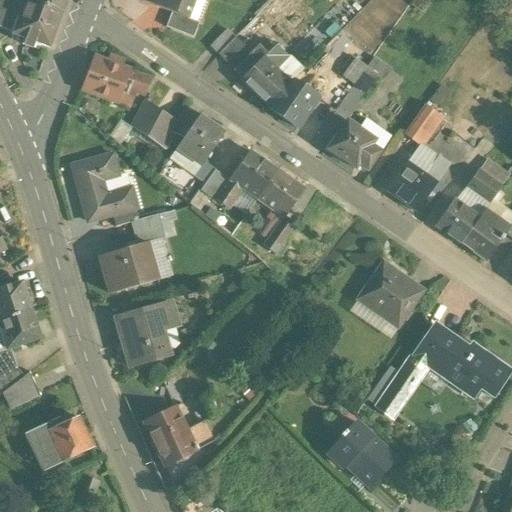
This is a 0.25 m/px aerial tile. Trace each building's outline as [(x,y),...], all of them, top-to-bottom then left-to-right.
[(25,0),(0,0),(0,29),(11,34),(19,12),(23,13),(27,1),(25,0)] [(35,3),(27,0),(27,1),(23,13),(19,12),(11,34),(24,39),(22,45),(32,49),(34,43),(48,48),(61,14),(35,4),(35,3)] [(66,0),(36,0),(35,3),(35,4),(61,14),(66,0)] [(142,0),(142,3),(171,14),(187,21),(187,20),(195,0),(142,0)] [(187,21),(171,14),(165,28),(192,39),(198,24),(187,20),(187,21)] [(227,32),(209,48),(218,57),(235,40),(227,32)] [(218,57),(227,66),(244,49),(235,40),(218,57)] [(258,46),(233,71),(242,80),(263,59),(267,55),(258,46)] [(267,55),(263,59),(273,68),(285,56),(276,46),(267,55)] [(242,80),(240,82),(267,107),(290,85),(273,68),(263,59),(242,80)] [(109,66),(96,61),(85,91),(116,102),(127,72),(118,69),(120,63),(111,60),(109,66)] [(354,61),(342,78),(354,87),(367,70),(354,61)] [(367,70),(354,87),(364,95),(377,77),(367,70)] [(150,80),(127,72),(116,102),(141,111),(146,102),(148,97),(144,96),(150,80)] [(318,100),(293,83),(290,85),(267,107),(266,108),(297,130),(318,100)] [(176,123),(146,102),(141,111),(140,113),(130,128),(163,150),(174,135),(169,132),(176,123)] [(424,106),(404,135),(419,145),(439,117),(424,106)] [(176,123),(169,132),(174,135),(183,140),(197,119),(185,110),(176,123)] [(224,134),(199,117),(183,140),(178,146),(203,164),(204,164),(224,134)] [(375,143),(346,123),(335,139),(334,139),(325,152),(339,162),(340,160),(355,171),(357,167),(367,173),(379,154),(371,148),(375,143)] [(249,152),(241,162),(235,158),(230,165),(236,169),(229,180),(243,190),(257,199),(276,171),(249,152)] [(111,156),(71,166),(86,224),(111,217),(134,211),(135,210),(129,190),(105,197),(101,182),(117,177),(111,156)] [(439,158),(424,178),(435,186),(449,166),(439,158)] [(203,164),(189,183),(199,190),(211,175),(215,171),(204,164),(203,164)] [(424,178),(406,165),(386,193),(415,213),(435,186),(424,178)] [(304,191),(276,171),(257,199),(272,210),(284,218),(304,191)] [(500,190),(477,173),(467,188),(490,204),(500,190)] [(225,186),(211,175),(199,190),(215,202),(214,201),(225,186)] [(225,186),(214,201),(215,202),(228,211),(243,190),(229,180),(225,186)] [(454,203),(436,228),(461,246),(479,220),(454,203)] [(272,210),(256,233),(267,241),(268,242),(284,219),(284,218),(272,210)] [(134,211),(111,217),(114,228),(129,224),(137,221),(134,211)] [(479,220),(461,246),(485,264),(504,237),(507,233),(505,232),(508,227),(485,211),(479,220)] [(137,221),(129,224),(136,247),(145,244),(146,245),(159,241),(153,217),(137,221)] [(284,219),(268,242),(267,241),(263,248),(274,255),(294,226),(284,219)] [(136,247),(98,258),(109,296),(157,282),(146,245),(145,244),(136,247)] [(403,286),(380,269),(383,265),(382,265),(355,302),(396,330),(422,293),(406,282),(403,286)] [(21,284),(0,291),(0,321),(29,312),(21,284)] [(166,305),(117,318),(126,348),(122,349),(127,368),(165,358),(158,333),(173,328),(166,305)] [(29,312),(0,321),(0,332),(5,348),(6,350),(38,339),(29,312)] [(456,344),(432,328),(411,358),(427,369),(472,400),(481,387),(496,366),(469,348),(465,354),(454,346),(456,344)] [(411,358),(375,410),(391,421),(427,369),(411,358)] [(496,366),(481,387),(494,396),(509,375),(496,366)] [(15,369),(0,380),(0,388),(4,393),(22,379),(15,369)] [(4,393),(1,395),(9,411),(39,396),(29,374),(22,379),(4,393)] [(185,433),(174,409),(143,424),(164,468),(194,453),(194,452),(185,433)] [(57,422),(28,436),(44,471),(90,449),(76,419),(59,427),(57,422)] [(203,424),(185,433),(194,452),(212,443),(203,424)] [(394,462),(353,424),(324,456),(341,471),(344,468),(369,490),(394,462)] [(511,511),(511,498),(508,510),(504,508),(502,511),(511,511)]
